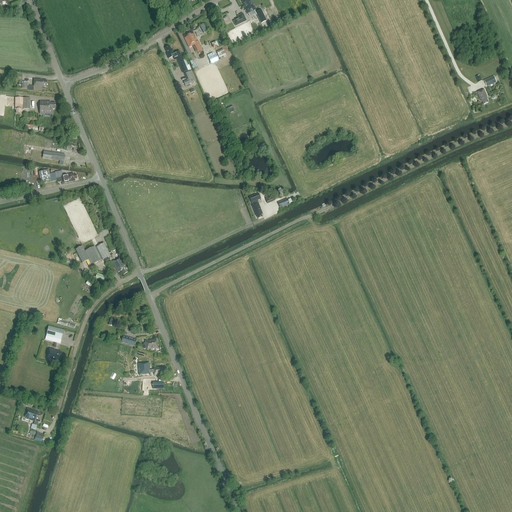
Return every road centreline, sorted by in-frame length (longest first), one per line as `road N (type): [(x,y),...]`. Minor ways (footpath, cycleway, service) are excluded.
road 1 (tertiary): [(242,511),(100,177)]
road 2 (track): [(323,210),(511,121)]
road 3 (unclassified): [(62,83),(120,60),(217,0)]
